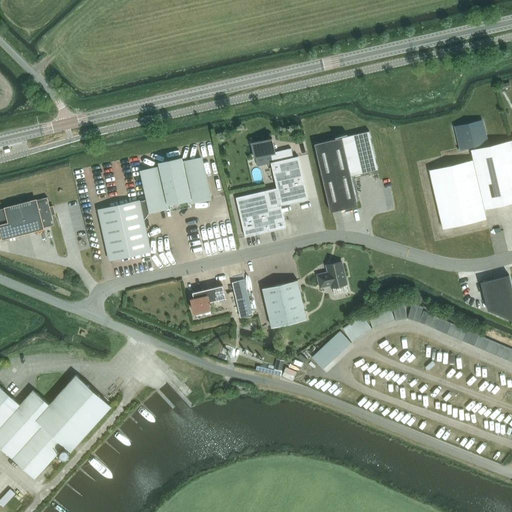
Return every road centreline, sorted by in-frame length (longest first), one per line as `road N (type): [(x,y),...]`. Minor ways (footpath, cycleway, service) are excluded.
road 1 (secondary): [(66,124),(511,22)]
road 2 (unclassified): [(511,474),(90,316)]
road 3 (unclassified): [(90,316),(110,286),(324,237),(459,266),(511,258)]
